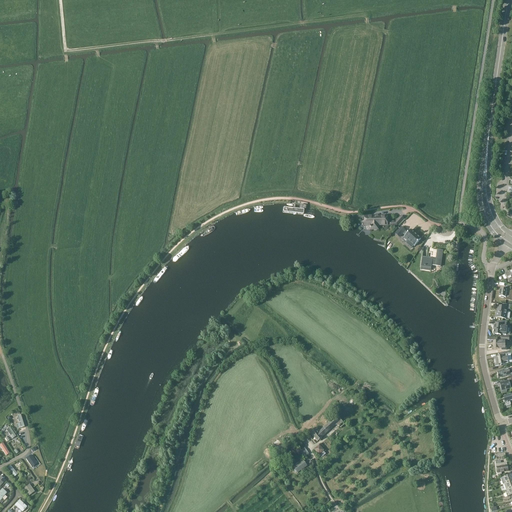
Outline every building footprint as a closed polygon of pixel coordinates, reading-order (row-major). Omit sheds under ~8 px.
[(370,230),(378,230),(378,224),(387,224),(387,225),(387,217),(365,217),(365,226),(370,226),(370,230)] [(402,227),(396,234),(400,237),(405,231),(402,227)] [(411,230),(404,237),(410,243),(408,245),(411,248),(414,246),(421,239),(411,230)] [(440,267),(443,251),(437,250),(436,260),(422,258),(421,267),(431,268),(432,265),(440,267)] [(500,289),(499,297),(501,297),(501,298),(503,298),(504,297),(506,298),(505,300),(511,301),(510,300),(511,294),(511,290),(511,287),(507,286),(507,287),(507,290),(506,290),(500,289)] [(497,312),(496,318),(503,319),(506,319),(507,316),(507,309),(510,310),(510,305),(502,304),(502,307),(498,307),(498,313),(497,312)] [(506,335),(507,327),(505,327),(506,322),(505,322),(497,321),(497,324),(495,324),(494,334),(501,335),(501,334),(506,335)] [(505,362),(508,362),(507,355),(511,354),(511,351),(506,352),(498,353),(499,355),(500,358),(494,359),(496,366),(501,365),(505,364),(505,362)] [(509,370),(509,369),(497,372),(498,378),(511,374),(511,370),(509,370)] [(502,393),(507,391),(506,389),(511,388),(510,381),(503,383),(500,384),(500,386),(500,387),(502,393)] [(511,405),(510,402),(511,401),(511,398),(511,397),(511,394),(503,397),(505,403),(506,406),(511,405)] [(18,430),(25,428),(21,415),(17,417),(20,424),(17,425),(18,430)] [(343,422),(337,415),(318,432),(315,430),(311,434),(318,442),(322,438),(322,437),(336,424),(336,425),(337,424),(339,426),(343,422)] [(16,437),(10,428),(6,430),(12,440),(16,437)] [(9,454),(3,444),(0,445),(0,447),(6,457),(9,454)] [(32,467),(38,463),(32,455),(27,458),(32,467)] [(308,466),(304,461),(294,468),(298,473),(308,466)] [(18,475),(10,466),(7,469),(14,478),(18,475)] [(503,485),(504,485),(511,482),(511,475),(501,479),(503,485)] [(28,497),(35,492),(29,485),(23,489),(28,497)] [(22,511),(27,507),(20,500),(15,505),(22,511)]
